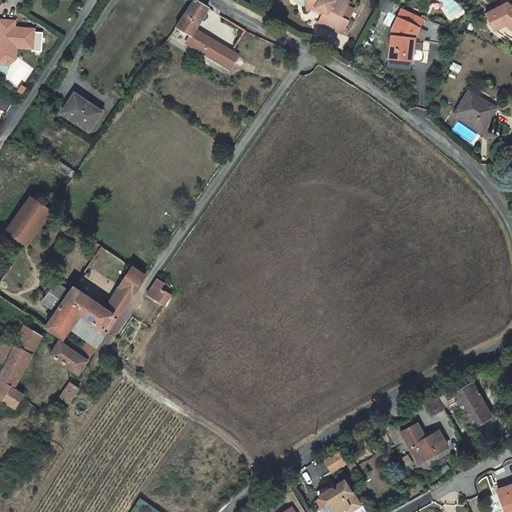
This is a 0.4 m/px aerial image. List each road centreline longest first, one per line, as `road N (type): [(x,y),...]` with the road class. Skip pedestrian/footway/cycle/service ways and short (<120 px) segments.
road 1 (residential): [(511,230),(487,188),(425,131),(214,0)]
road 2 (unclassified): [(511,341),(388,403),(225,511)]
road 3 (residential): [(94,0),(0,145)]
road 4 (unknown): [(511,453),(404,511)]
